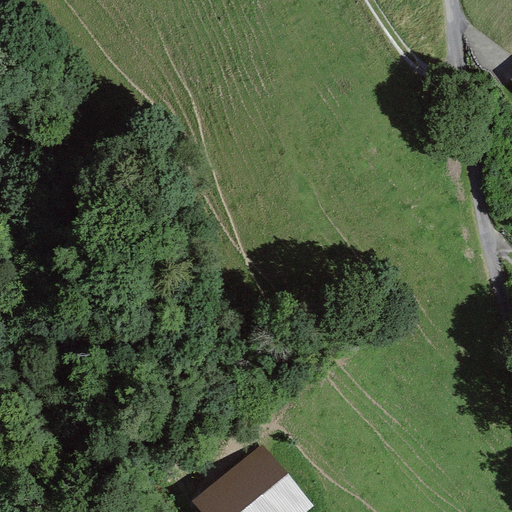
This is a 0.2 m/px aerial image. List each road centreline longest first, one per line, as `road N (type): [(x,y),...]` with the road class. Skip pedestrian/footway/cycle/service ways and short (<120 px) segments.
road 1 (unclassified): [(455,0),(456,70),(511,307)]
road 2 (track): [(456,70),(423,71),(369,0)]
